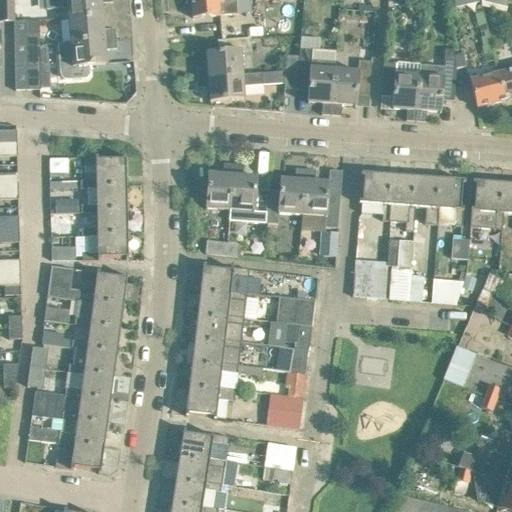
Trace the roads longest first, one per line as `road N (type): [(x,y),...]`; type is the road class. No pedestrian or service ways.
road 1 (residential): [(132,499),(158,316),(156,124)]
road 2 (residential): [(311,511),(343,311)]
road 3 (residential): [(353,135),(156,124)]
road 4 (residential): [(343,311),(353,135)]
road 5 (residential): [(511,146),(353,135)]
road 6 (residential): [(156,124),(0,114)]
road 7 (residential): [(132,499),(0,480)]
road 8 (residential): [(156,124),(147,0)]
